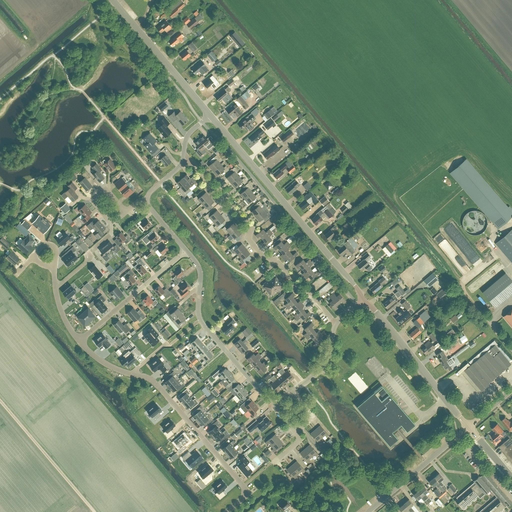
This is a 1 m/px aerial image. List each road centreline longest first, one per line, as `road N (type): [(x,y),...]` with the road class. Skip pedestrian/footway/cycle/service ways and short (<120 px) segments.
road 1 (residential): [(227,511),(244,497),(243,486),(153,381),(108,365),(79,341)]
road 2 (tertiary): [(364,299),(209,114)]
road 3 (residential): [(334,323),(264,257),(245,219),(184,154)]
road 4 (residential): [(185,251),(200,275),(199,320),(275,400)]
road 5 (tertiary): [(468,426),(364,299)]
road 6 (tertiary): [(209,114),(112,0)]
road 7 (track): [(94,511),(0,400)]
road 8 (residential): [(79,341),(185,251)]
road 9 (unclassified): [(368,511),(468,426)]
